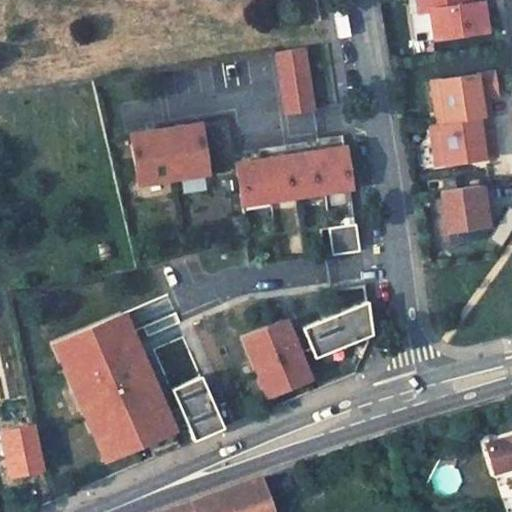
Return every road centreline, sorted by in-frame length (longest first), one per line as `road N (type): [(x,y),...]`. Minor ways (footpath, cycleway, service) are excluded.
road 1 (residential): [(357,0),(420,395)]
road 2 (secondary): [(112,511),(420,395)]
